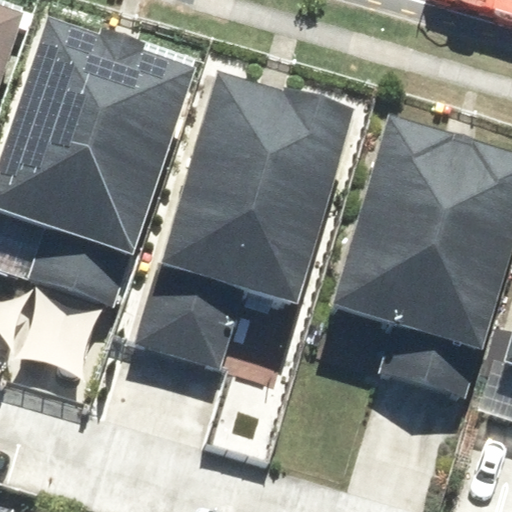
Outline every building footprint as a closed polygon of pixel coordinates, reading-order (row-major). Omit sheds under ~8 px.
[(0,76),(16,26),(0,20),(0,76)] [(0,240),(35,252),(23,287),(109,315),(185,81),(31,31),(0,125),(0,240)] [(124,320),(117,343),(215,375),(223,352),(237,308),(286,324),(348,134),(200,86),(124,320)] [(462,415),(511,261),(511,187),(366,140),(304,330),(382,355),(372,385),(462,415)] [(511,283),(481,380),(511,389),(511,283)]
